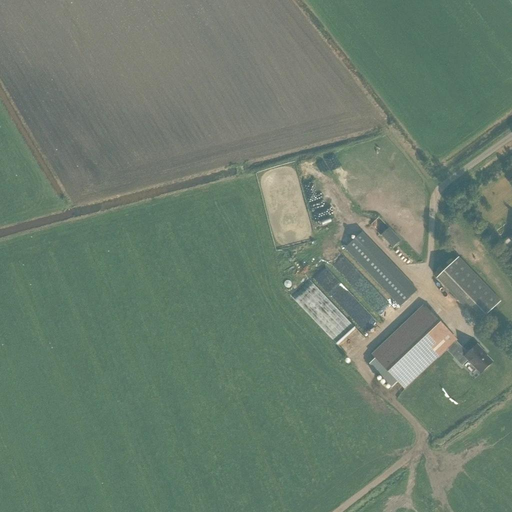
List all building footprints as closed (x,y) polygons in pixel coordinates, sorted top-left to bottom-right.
[(378,219),(370,228),(380,236),(388,227),(378,219)] [(400,240),(388,228),(380,236),(392,248),(400,240)] [(400,307),(416,292),(361,234),(345,249),(400,307)] [(329,262),(350,286),(361,276),(376,292),(377,292),(341,252),(329,262)] [(459,257),(437,278),(444,286),(452,279),(487,315),(501,301),(459,257)] [(317,267),(317,281),(334,281),(334,267),(317,267)] [(456,340),(424,306),(372,355),(398,382),(404,389),(437,357),(438,358),(446,350),(462,367),(467,361),(480,374),(493,363),(483,352),(484,351),(477,345),(468,354),(456,341),(456,340)] [(363,328),(373,328),(373,323),(369,323),(369,318),(362,319),(363,328)] [(353,348),(364,344),(358,330),(348,335),(353,348)] [(398,382),(375,359),(370,364),(392,388),(398,382)]
